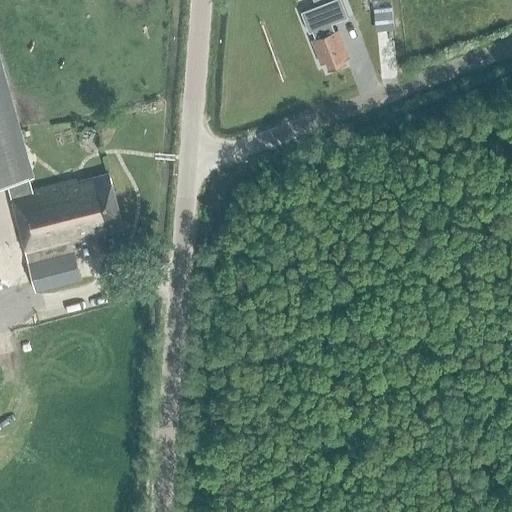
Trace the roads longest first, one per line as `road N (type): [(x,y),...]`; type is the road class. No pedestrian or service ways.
road 1 (unclassified): [(163,511),(196,161)]
road 2 (unclassified): [(196,161),(511,47)]
road 3 (unclassified): [(196,161),(206,0)]
